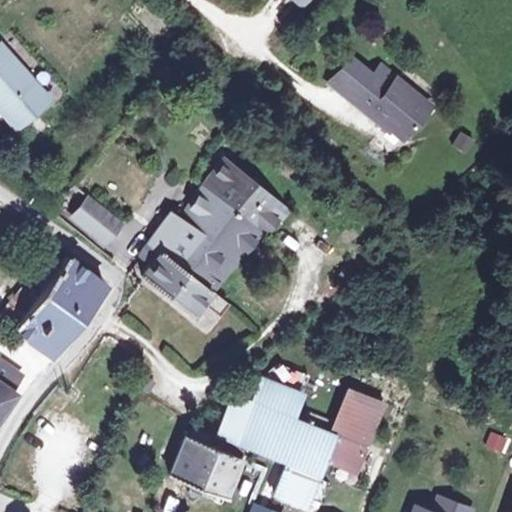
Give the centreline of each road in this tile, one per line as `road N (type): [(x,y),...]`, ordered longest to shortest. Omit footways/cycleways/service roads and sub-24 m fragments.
road 1 (residential): [(0,191),(125,283),(0,450)]
road 2 (residential): [(193,0),(385,145)]
